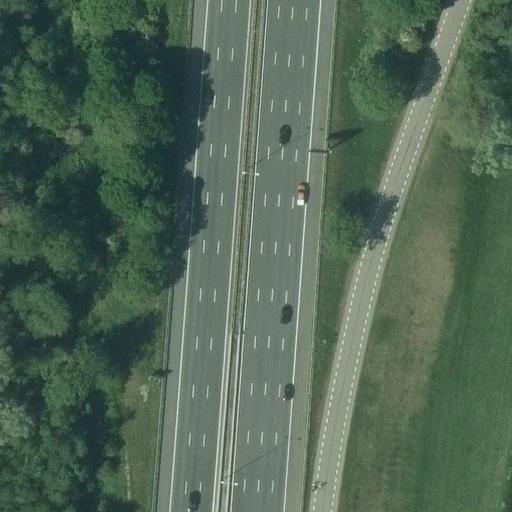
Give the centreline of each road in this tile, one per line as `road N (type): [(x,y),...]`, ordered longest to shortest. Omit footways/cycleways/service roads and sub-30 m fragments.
road 1 (unclassified): [(322,511),(374,247),(461,0)]
road 2 (motorway): [(227,0),(189,511)]
road 3 (motorway): [(255,511),(292,0)]
